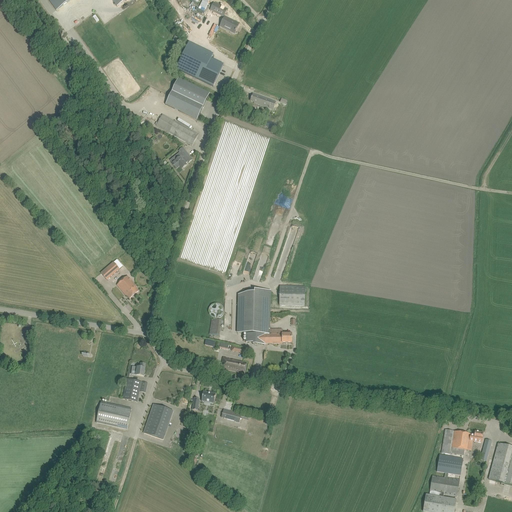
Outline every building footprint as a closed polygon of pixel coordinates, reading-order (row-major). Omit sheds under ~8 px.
[(48,0),(56,11),(71,0),(48,0)] [(210,11),(224,17),(227,9),(214,3),(210,11)] [(235,34),(239,24),(225,17),(221,26),(230,30),(230,31),(235,34)] [(190,43),(177,69),(213,87),(223,66),(211,60),(213,55),(190,43)] [(197,121),(210,94),(178,79),(166,105),(197,121)] [(260,105),(269,109),(273,110),(275,102),(272,101),(253,95),(251,101),(260,105)] [(156,126),(188,144),(192,146),(199,135),(196,133),(163,115),(156,126)] [(187,166),(186,164),(188,162),(188,163),(193,160),(183,148),(178,151),(180,153),(170,161),(172,163),(172,164),(176,169),(180,166),(182,170),(187,166)] [(120,253),(129,266),(132,263),(123,251),(120,253)] [(113,263),(101,273),(107,280),(120,270),(113,263)] [(127,276),(117,285),(126,296),(127,296),(130,299),(139,291),(136,288),(137,287),(127,276)] [(111,290),(117,297),(122,293),(116,286),(111,290)] [(279,305),(305,306),(305,287),(280,286),(279,305)] [(253,343),(253,344),(266,344),(282,344),(282,343),(292,343),(292,333),(287,333),(287,332),(283,332),(283,329),(269,329),(270,291),(255,290),(255,293),(248,293),(239,295),(238,333),(246,334),(246,343),(253,343)] [(224,318),(223,304),(209,305),(211,319),(224,318)] [(212,319),(209,334),(219,337),(221,325),(224,325),(224,322),(212,319)] [(246,349),(232,346),(231,351),(245,354),(246,349)] [(245,374),(247,364),(224,358),(223,363),(225,363),(224,369),(245,374)] [(134,367),(134,371),(136,371),(136,376),(144,377),(145,369),(145,364),(141,364),(140,368),(137,368),(134,367)] [(142,382),(137,381),(127,379),(122,399),(137,402),(142,382)] [(203,392),(202,402),(214,404),(216,394),(203,392)] [(132,409),(127,408),(101,403),(97,423),(127,430),(132,409)] [(173,412),(154,405),(144,434),(163,440),(173,412)] [(224,410),(221,418),(235,422),(239,423),(241,419),(242,414),(238,413),(224,410)] [(184,429),(182,436),(188,438),(189,436),(194,438),(196,434),(184,429)] [(426,495),(422,511),(454,511),(456,500),(443,498),(444,495),(457,497),(460,480),(448,478),(448,474),(454,475),(460,476),(463,461),(451,459),(452,453),(464,455),(465,450),(468,451),(470,439),(474,440),(474,442),(482,443),(482,440),(483,438),(483,433),(475,432),(475,435),(471,434),(445,430),(441,458),(439,458),(438,463),(437,472),(445,474),(444,478),(432,476),(429,495),(426,495)] [(486,441),(481,456),(487,458),(492,442),(486,441)] [(511,446),(498,443),(489,479),(490,480),(489,483),(495,485),(495,481),(511,485),(511,446)]
